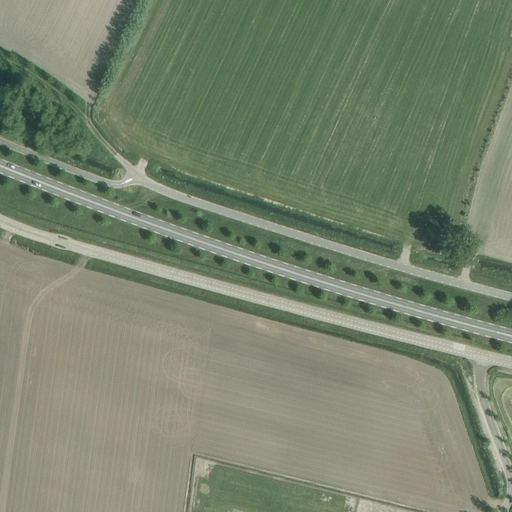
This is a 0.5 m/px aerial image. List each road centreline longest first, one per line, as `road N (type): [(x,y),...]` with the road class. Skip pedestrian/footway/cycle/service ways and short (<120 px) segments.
road 1 (secondary): [(511,336),(200,242),(0,164)]
road 2 (unclassified): [(484,355),(0,221)]
road 3 (unclassified): [(511,296),(180,196),(110,156)]
road 4 (unclassified): [(503,511),(511,484),(480,387),(484,355)]
road 5 (track): [(0,64),(41,90),(110,156)]
